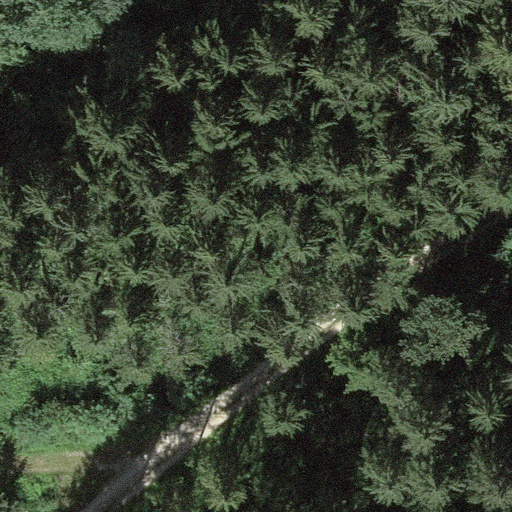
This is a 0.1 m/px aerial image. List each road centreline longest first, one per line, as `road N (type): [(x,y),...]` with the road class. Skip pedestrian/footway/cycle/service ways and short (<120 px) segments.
road 1 (track): [(511,184),(114,511)]
road 2 (track): [(168,464),(0,469)]
